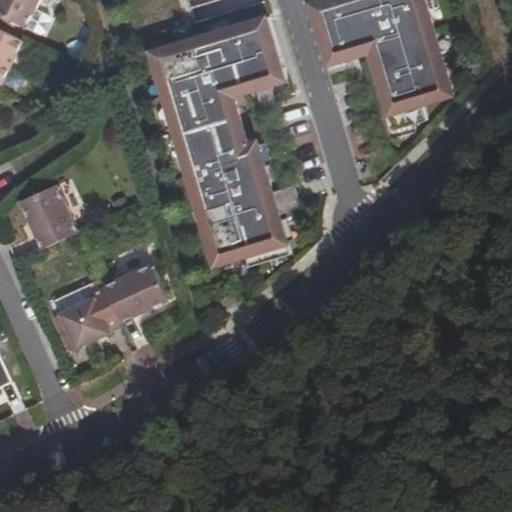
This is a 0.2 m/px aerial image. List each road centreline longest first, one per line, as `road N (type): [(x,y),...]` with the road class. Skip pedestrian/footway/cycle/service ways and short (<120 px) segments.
road 1 (tertiary): [(75,446),(238,349),(360,242)]
road 2 (residential): [(288,0),(360,242)]
road 3 (tertiary): [(360,242),(511,94)]
road 4 (residential): [(0,271),(75,446)]
road 5 (residential): [(0,183),(65,148),(117,52)]
